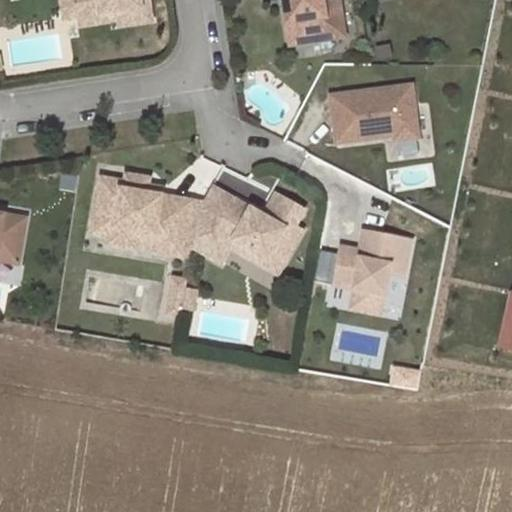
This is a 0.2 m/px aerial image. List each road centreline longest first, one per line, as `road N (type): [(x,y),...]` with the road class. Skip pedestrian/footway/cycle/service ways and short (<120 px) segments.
road 1 (residential): [(209,77),(0,109)]
road 2 (residential): [(281,165),(217,131),(209,77)]
